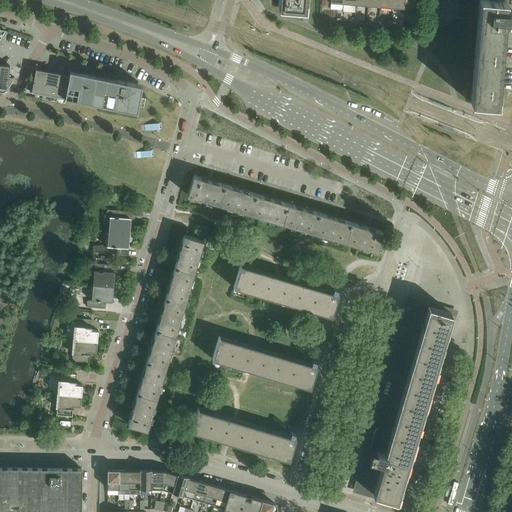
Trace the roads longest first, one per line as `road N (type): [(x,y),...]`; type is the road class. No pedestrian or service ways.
road 1 (residential): [(422,511),(472,339),(453,263),(403,212),(379,281),(351,294),(294,494)]
road 2 (secondary): [(204,64),(511,226)]
road 3 (residential): [(92,455),(181,141)]
road 4 (secondary): [(498,190),(209,48)]
road 5 (secondary): [(511,295),(466,511)]
road 6 (residential): [(92,455),(197,461),(294,494)]
road 7 (secondary): [(42,0),(204,64)]
road 8 (residential): [(181,141),(335,189)]
road 9 (residential): [(54,29),(112,47),(194,92)]
road 10 (secondary): [(209,48),(71,0)]
